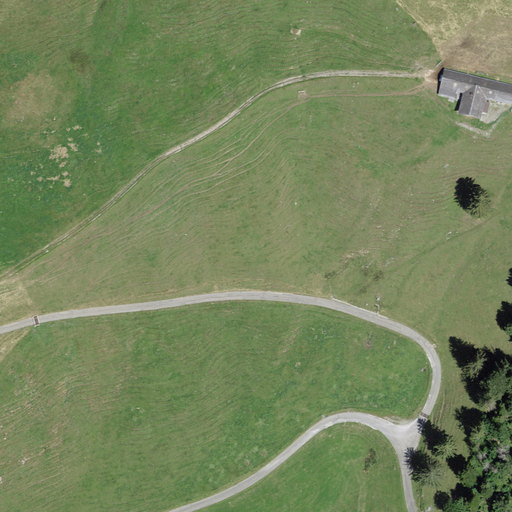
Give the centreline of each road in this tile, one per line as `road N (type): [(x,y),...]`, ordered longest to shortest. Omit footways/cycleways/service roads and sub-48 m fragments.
road 1 (residential): [(403,432),(421,420),(435,386),(428,345),(323,302),(255,293),(0,328)]
road 2 (track): [(433,76),(320,74),(274,87),(155,162),(0,279)]
road 3 (residential): [(179,511),(257,477),(328,421),(355,417),(403,432)]
